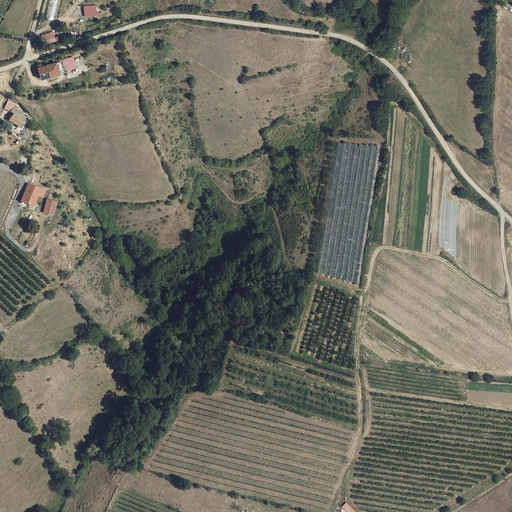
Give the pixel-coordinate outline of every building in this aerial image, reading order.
[(49,0),(46,19),(53,20),(57,0),(49,0)] [(96,5),(83,5),(84,17),(97,16),(96,5)] [(53,32),(42,34),(44,43),(60,40),(59,36),(54,37),(53,32)] [(70,57),(62,59),(64,68),(72,66),(70,57)] [(62,59),(35,67),(38,78),(53,73),(53,72),(64,68),(62,59)] [(15,125),(14,127),(17,129),(24,117),(14,111),(16,107),(12,105),(9,110),(13,112),(10,117),(8,116),(6,119),(15,125)] [(39,197),(41,191),(24,184),(18,201),(30,207),(35,196),(39,197)] [(50,214),(53,201),(44,199),(41,212),(50,214)] [(511,401),(511,391),(481,391),(481,401),(511,401)] [(347,511),(355,511),(356,511),(347,502),(342,507),(347,511)]
